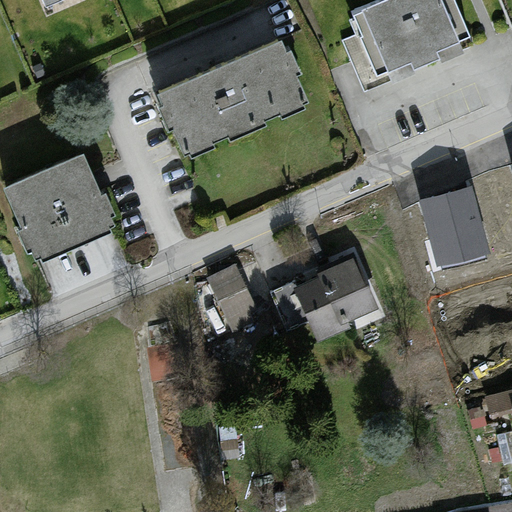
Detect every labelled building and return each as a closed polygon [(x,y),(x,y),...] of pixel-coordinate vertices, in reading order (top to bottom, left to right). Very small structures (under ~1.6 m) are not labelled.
[(466,31),(452,0),(366,0),(351,7),(377,66),(411,51),(416,62),(436,54),(437,44),(466,31)] [(280,34),(156,87),(184,152),(308,98),(280,34)] [(82,150),(0,185),(0,188),(26,248),(42,252),(113,221),(82,150)] [(431,257),(489,244),(474,172),(415,184),(431,257)] [(353,255),(294,282),(318,334),(378,307),(353,255)] [(255,311),(234,268),(209,280),(233,334),(253,324),(255,311)] [(506,406),(511,404),(511,386),(482,394),(486,411),(506,406)]
